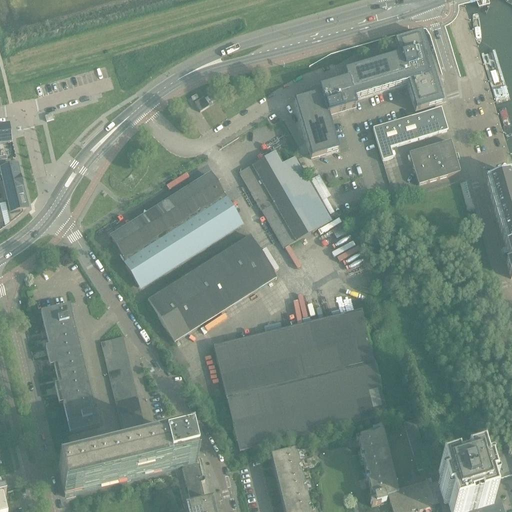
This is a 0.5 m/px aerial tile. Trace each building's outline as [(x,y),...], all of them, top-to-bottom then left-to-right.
[(10,0),(16,25),(127,0),(10,0)] [(320,96),(294,103),(301,128),(309,154),(311,160),(338,152),(328,118),(342,114),(347,112),(356,109),(353,102),(407,86),(415,114),(440,106),(442,106),(442,105),(427,56),(427,53),(426,50),(423,40),(421,35),(394,43),(396,48),(399,59),(344,75),(346,83),(339,85),(334,86),(318,91),(320,96)] [(194,104),(200,113),(209,107),(203,99),(194,104)] [(389,150),(448,133),(441,110),(372,130),(382,163),(392,160),(389,150)] [(8,126),(0,126),(0,145),(10,144),(8,126)] [(460,174),(450,143),(409,156),(418,187),(460,174)] [(283,250),(333,222),(296,158),(283,166),(276,154),(239,174),(283,250)] [(18,167),(0,170),(0,180),(0,182),(0,181),(0,182),(20,178),(18,167)] [(511,280),(511,279),(511,179),(511,175),(485,182),(506,249),(501,251),(503,256),(508,255),(510,262),(506,264),(511,280)] [(211,177),(112,240),(121,255),(221,193),(211,177)] [(20,178),(0,182),(0,191),(0,193),(23,188),(20,178)] [(23,188),(0,193),(3,204),(25,199),(23,188)] [(25,199),(3,204),(5,204),(10,224),(23,214),(22,211),(28,210),(25,199)] [(227,203),(126,267),(139,288),(241,224),(227,203)] [(148,302),(147,302),(174,345),(175,344),(174,344),(275,280),(275,281),(276,280),(249,238),(249,239),(149,302),(148,302)] [(70,306),(43,313),(47,328),(49,337),(51,346),(48,347),(48,348),(50,357),(52,366),(52,367),(56,366),(58,375),(61,384),(57,385),(57,386),(59,395),(62,405),(66,404),(73,434),(99,428),(97,418),(94,418),(86,388),(84,379),(81,369),(79,360),(77,351),(75,341),(72,332),(70,323),(69,317),(72,316),(70,306)] [(387,418),(361,313),(213,349),(239,453),(387,418)] [(112,341),(114,348),(124,346),(123,339),(112,341)] [(114,348),(112,341),(101,344),(103,351),(114,348)] [(115,354),(126,352),(124,346),(114,348),(115,354)] [(114,348),(103,351),(104,357),(115,354),(114,348)] [(117,360),(127,357),(126,352),(115,354),(117,360)] [(115,354),(104,357),(105,363),(117,360),(115,354)] [(118,366),(129,363),(127,357),(117,360),(118,366)] [(117,360),(105,363),(107,369),(118,366),(117,360)] [(119,372),(130,369),(129,363),(118,366),(119,372)] [(118,366),(107,369),(108,374),(119,372),(118,366)] [(121,377),(132,375),(130,369),(119,372),(121,377)] [(119,372),(108,374),(110,380),(121,377),(119,372)] [(122,383),(133,381),(132,375),(121,377),(122,383)] [(121,377),(110,380),(111,386),(122,383),(121,377)] [(124,389),(134,387),(133,381),(122,383),(124,389)] [(122,383),(111,386),(113,392),(124,389),(122,383)] [(125,395),(136,392),(134,387),(124,389),(125,395)] [(124,389),(113,392),(114,398),(125,395),(124,389)] [(126,401),(137,398),(136,392),(125,395),(126,401)] [(125,395),(114,398),(115,403),(126,401),(125,395)] [(128,407),(139,404),(137,398),(126,401),(128,407)] [(126,401),(115,403),(117,409),(128,407),(126,401)] [(129,412),(140,410),(139,404),(128,407),(129,412)] [(128,407),(117,409),(118,415),(129,412),(128,407)] [(131,418),(141,416),(140,410),(129,412),(131,418)] [(129,412),(118,415),(120,421),(131,418),(129,412)] [(132,424),(143,422),(141,416),(131,418),(132,424)] [(131,418),(120,421),(121,427),(132,424),(131,418)] [(414,421),(404,424),(415,463),(418,472),(420,471),(429,469),(414,421)] [(133,430),(138,429),(144,427),(143,422),(132,424),(133,430)] [(121,427),(122,433),(133,430),(132,424),(121,427)] [(371,508),(380,506),(380,504),(385,503),(384,496),(394,494),(379,433),(357,438),(372,498),(374,498),(374,501),(369,502),(371,508)] [(185,484),(200,480),(196,466),(197,466),(190,439),(58,471),(64,498),(182,470),(185,484)] [(310,511),(296,451),(273,457),(286,511),(310,511)] [(437,473),(438,475),(440,482),(427,486),(433,506),(439,505),(440,511),(502,511),(494,482),(511,476),(511,451),(507,453),(507,452),(502,454),(463,465),(465,472),(460,473),(458,467),(437,473)] [(185,484),(191,508),(206,505),(201,485),(203,484),(204,483),(205,483),(205,482),(205,481),(204,481),(204,480),(203,480),(202,480),(200,480),(185,484)] [(427,486),(387,498),(391,511),(422,511),(434,508),(433,506),(427,486)] [(214,511),(212,503),(206,505),(191,508),(185,510),(184,511),(214,511)]
